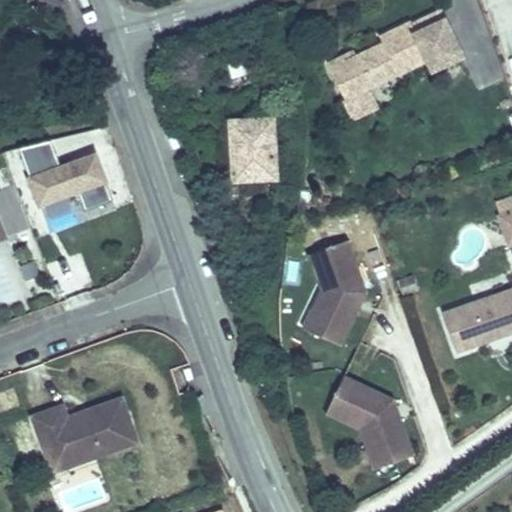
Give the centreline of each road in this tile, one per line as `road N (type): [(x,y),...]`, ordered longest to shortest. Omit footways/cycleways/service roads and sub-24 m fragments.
road 1 (tertiary): [(188,282),(103,37)]
road 2 (tertiary): [(275,511),(188,282)]
road 3 (residential): [(188,282),(0,350)]
road 4 (residential): [(103,37),(234,0)]
